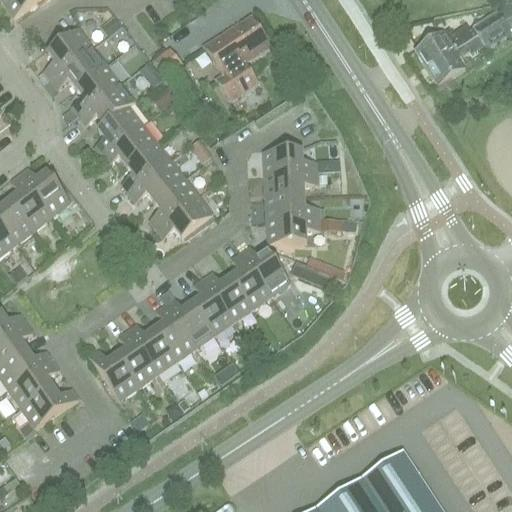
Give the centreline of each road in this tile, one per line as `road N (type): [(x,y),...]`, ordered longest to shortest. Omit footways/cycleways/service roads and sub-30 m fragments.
road 1 (residential): [(20,478),(100,419),(99,405),(59,347),(148,285)]
road 2 (residential): [(148,285),(234,219),(242,144),(286,118),(306,134)]
road 3 (tertiary): [(138,511),(300,408)]
road 4 (secondary): [(469,252),(394,126),(363,96)]
road 5 (residential): [(148,285),(37,134)]
road 6 (secondary): [(363,96),(436,265)]
road 7 (tertiary): [(300,408),(442,325)]
road 8 (tertiary): [(424,300),(300,408)]
